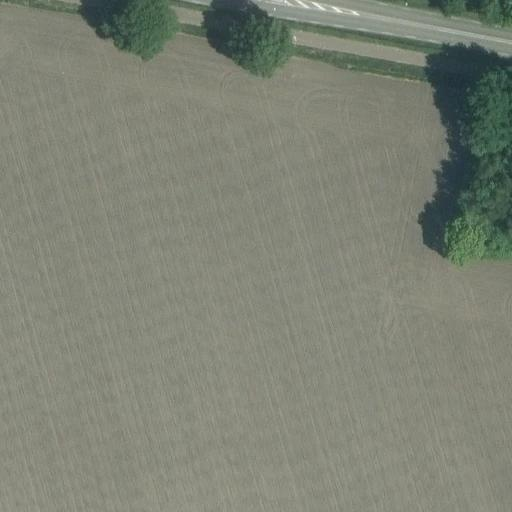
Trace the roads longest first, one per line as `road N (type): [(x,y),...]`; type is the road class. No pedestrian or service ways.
road 1 (residential): [(511,77),(91,0)]
road 2 (primary): [(211,1),(467,36)]
road 3 (primary): [(467,36),(320,0)]
